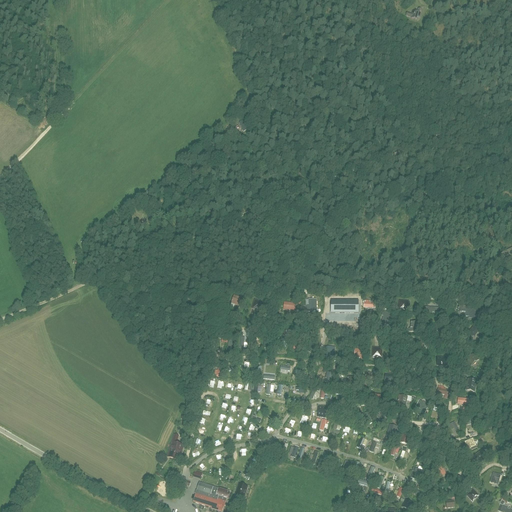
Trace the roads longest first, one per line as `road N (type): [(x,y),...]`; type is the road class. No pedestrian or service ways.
road 1 (track): [(0,319),(218,228)]
road 2 (unclassified): [(150,511),(0,430)]
